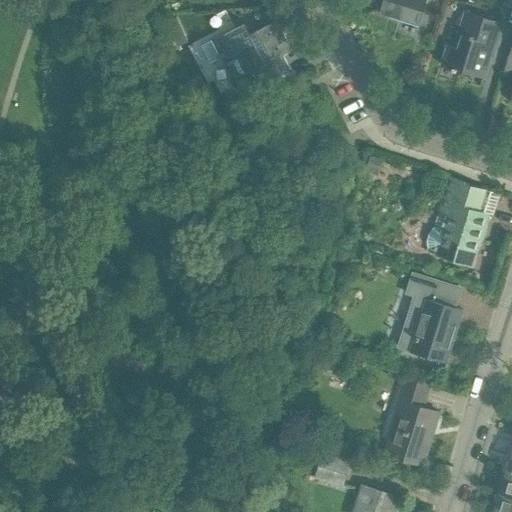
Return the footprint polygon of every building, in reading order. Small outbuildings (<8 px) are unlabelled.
[(383,0),(379,13),(419,25),(426,0),(383,0)] [(511,8),(511,0),(504,0),(503,5),(511,8)] [(494,48),(502,24),(466,12),(459,33),(454,47),(448,45),(442,64),(453,68),(452,70),(467,74),(468,71),(483,76),(490,55),(487,54),(490,46),(494,48)] [(244,23),(201,46),(210,63),(221,57),(224,63),(237,56),(247,75),(259,68),(268,85),(292,73),(282,54),(291,49),(276,20),(258,29),(259,32),(251,36),(244,23)] [(472,266),(488,213),(479,210),(486,189),(464,183),(465,181),(450,176),(434,227),(431,230),(429,233),(427,240),(427,244),(428,247),(426,252),(472,266)] [(414,296),(398,346),(410,350),(410,351),(446,362),(463,310),(451,306),(457,286),(412,272),(406,293),(414,296)] [(402,377),(405,369),(391,365),(388,372),(402,377)] [(434,426),(438,412),(422,407),(429,385),(406,378),(396,409),(403,411),(390,453),(386,452),(386,453),(422,464),(430,439),(427,438),(430,425),(434,426)] [(342,485),(350,462),(323,454),(316,477),(342,485)] [(511,496),(511,475),(505,473),(505,474),(503,473),(501,479),(503,480),(499,492),(511,496)] [(394,511),(400,496),(363,485),(354,511),(394,511)] [(511,511),(511,496),(499,492),(499,493),(497,492),(496,498),(498,499),(494,511),(497,511),(511,511)]
